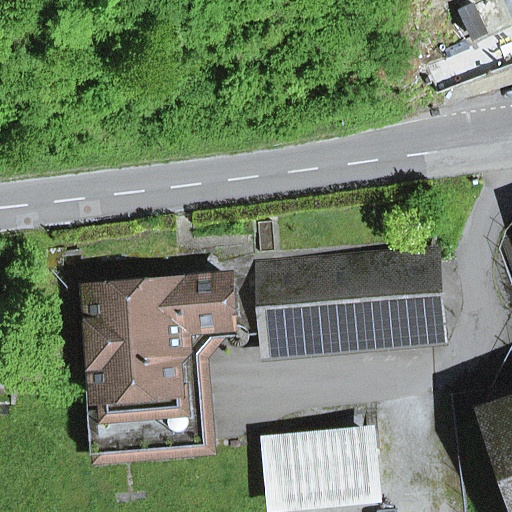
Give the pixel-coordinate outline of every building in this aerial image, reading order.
[(476,38),(511,22),(500,0),(491,0),(464,13),(476,38)] [(511,235),(503,239),(511,261),(511,235)] [(438,253),(260,266),(261,277),(266,335),(266,338),(348,331),(349,350),(444,343),(438,253)] [(92,456),(207,447),(199,356),(213,339),(266,335),(261,277),(231,279),(234,326),(187,330),(195,423),(101,430),(97,383),(86,384),(92,456)] [(187,330),(234,326),(231,279),(90,291),(97,383),(101,430),(195,423),(187,330)] [(268,357),(349,350),(348,331),(266,338),(268,357)] [(511,406),(484,417),(511,499),(511,406)] [(369,434),(271,444),(277,504),(374,494),(369,434)]
